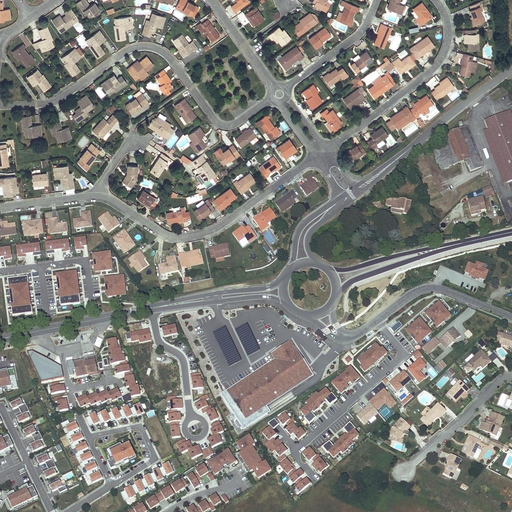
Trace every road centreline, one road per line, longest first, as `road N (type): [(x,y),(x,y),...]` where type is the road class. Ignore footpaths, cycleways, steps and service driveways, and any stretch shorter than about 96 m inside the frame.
road 1 (residential): [(0,105),(60,99),(144,46),(171,60),(218,123),(235,123),(272,97)]
road 2 (residential): [(94,195),(177,237),(214,229),(317,156)]
road 3 (residential): [(376,319),(404,355),(295,449),(311,476)]
road 4 (residential): [(326,150),(433,68),(448,31),(433,0)]
road 5 (tertiary): [(511,317),(429,288),(376,319)]
road 6 (residential): [(104,318),(93,307),(85,262),(0,271)]
road 7 (residential): [(511,377),(500,379),(404,471)]
road 8 (secondary): [(469,241),(328,269)]
road 9 (secondary): [(336,291),(469,241)]
road 10 (residential): [(112,485),(153,458),(141,427),(88,436)]
road 11 (secondary): [(288,273),(268,287),(159,306)]
road 12 (tertiary): [(511,69),(408,150)]
road 13 (residential): [(285,88),(361,32),(377,0)]
road 14 (secondary): [(159,306),(253,297),(287,302)]
road 15 (residential): [(152,308),(159,342),(184,362),(191,417)]
